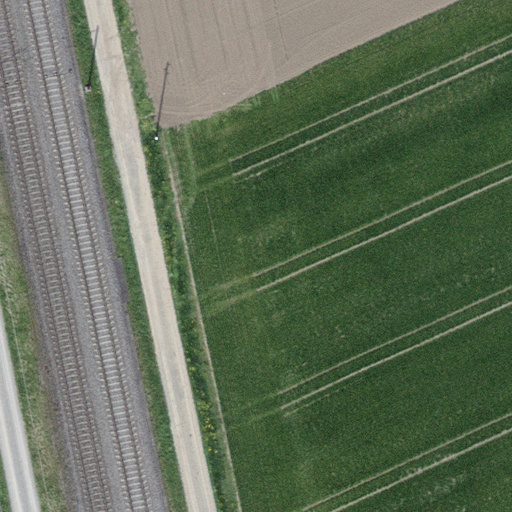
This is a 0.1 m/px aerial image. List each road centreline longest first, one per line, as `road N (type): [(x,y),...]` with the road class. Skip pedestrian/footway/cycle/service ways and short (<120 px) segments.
road 1 (track): [(207,511),(103,0)]
road 2 (track): [(0,388),(24,511)]
